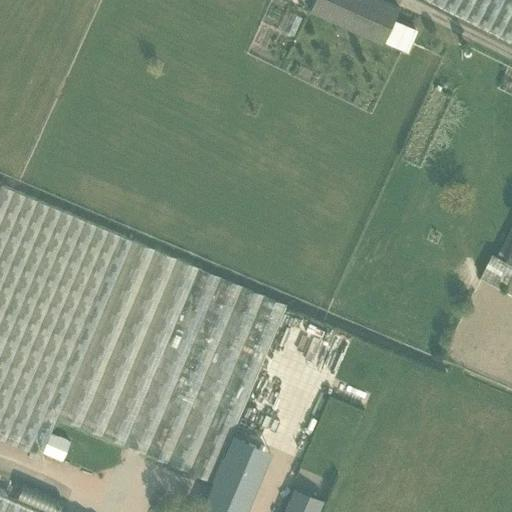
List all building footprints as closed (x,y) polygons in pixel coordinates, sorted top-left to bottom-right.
[(382,45),(398,9),(399,7),(382,0),(313,0),(308,13),(382,45)] [(511,0),(428,0),(511,42),(511,0)] [(210,482),(221,458),(285,304),(1,185),(0,187),(0,438),(40,455),(41,453),(49,433),(56,417),(210,482)] [(511,220),(495,254),(511,263),(511,220)] [(69,441),(49,433),(41,453),(61,460),(69,441)] [(242,511),(259,473),(221,458),(210,482),(197,511),(242,511)] [(0,511),(42,511),(0,493),(0,511)]
